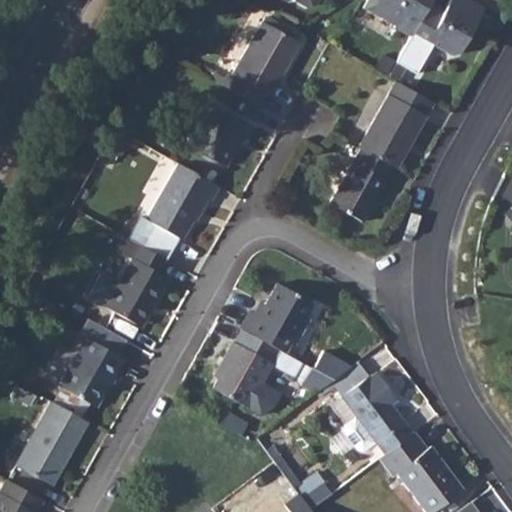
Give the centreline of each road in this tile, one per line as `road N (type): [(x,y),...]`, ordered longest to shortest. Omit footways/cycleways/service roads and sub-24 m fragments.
road 1 (residential): [(247,216),(81,511)]
road 2 (residential): [(511,74),(453,177),(432,237),(428,292)]
road 3 (residential): [(428,292),(454,397),(511,476)]
road 4 (residential): [(428,292),(395,288),(247,216)]
road 5 (secondary): [(76,0),(0,135)]
road 6 (residential): [(247,216),(310,101)]
